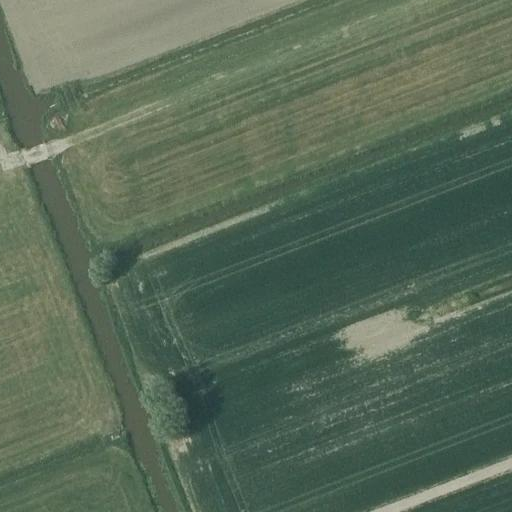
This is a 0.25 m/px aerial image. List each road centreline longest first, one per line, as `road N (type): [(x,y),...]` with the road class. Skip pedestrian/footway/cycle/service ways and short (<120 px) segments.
road 1 (track): [(0,150),(6,164),(427,0)]
road 2 (track): [(511,463),(386,511)]
